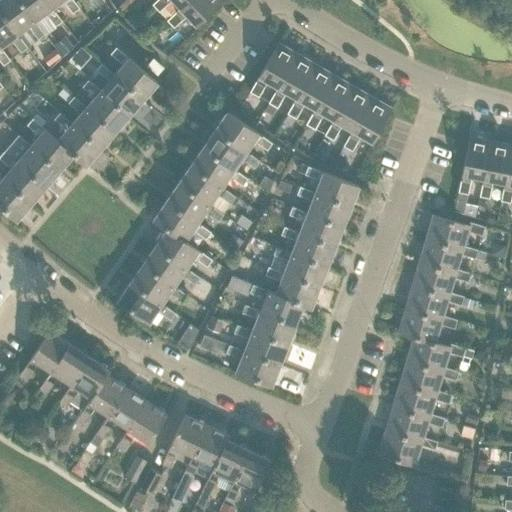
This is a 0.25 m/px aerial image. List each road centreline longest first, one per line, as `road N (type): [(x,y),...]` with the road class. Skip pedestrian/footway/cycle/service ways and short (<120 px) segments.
road 1 (residential): [(316,425),(442,85)]
road 2 (residential): [(316,425),(133,347),(40,278)]
road 3 (unclassified): [(442,85),(279,0)]
